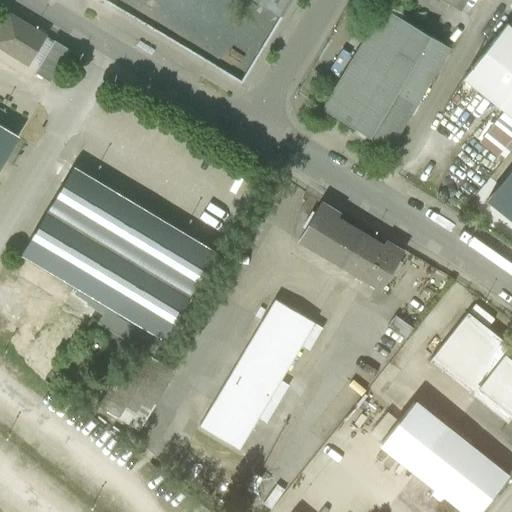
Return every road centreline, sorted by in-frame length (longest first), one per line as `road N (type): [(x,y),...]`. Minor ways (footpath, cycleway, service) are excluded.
road 1 (unclassified): [(251,127),(511,285)]
road 2 (unclassified): [(33,0),(251,127)]
road 3 (unclassified): [(251,127),(329,0)]
